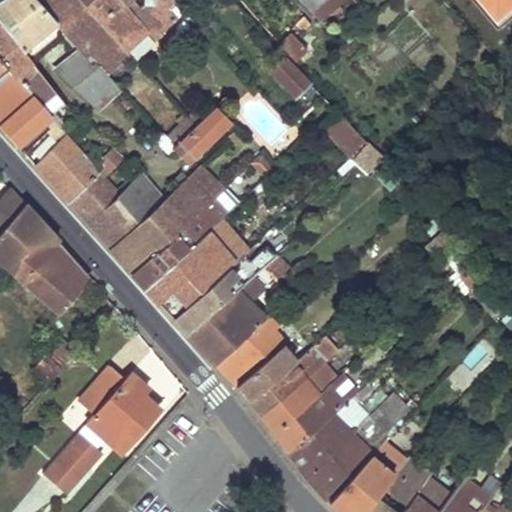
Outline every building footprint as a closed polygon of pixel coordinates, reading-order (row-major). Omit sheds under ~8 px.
[(55,22),(36,0),(0,0),(0,20),(22,48),(33,40),(40,48),(62,30),(55,22)] [(36,0),(55,22),(62,30),(79,48),(85,55),(86,53),(103,71),(125,51),(81,0),(36,0)] [(119,0),(81,0),(125,51),(147,31),(119,0)] [(119,0),(147,31),(153,38),(176,18),(166,5),(172,0),(119,0)] [(299,0),(310,12),(319,5),(326,14),(328,16),(343,12),(339,6),(346,0),(299,0)] [(511,16),(511,0),(479,0),(502,25),(511,16)] [(310,12),(315,22),(326,14),(319,5),(310,12)] [(0,58),(8,67),(47,114),(64,101),(29,58),(22,48),(0,20),(0,58)] [(292,33),(281,43),(297,59),(308,49),(292,33)] [(40,48),(33,40),(22,48),(29,58),(40,48)] [(119,89),(103,71),(86,53),(85,55),(79,48),(72,54),(75,58),(68,64),(61,76),(96,111),(119,89)] [(309,82),(283,55),(282,56),(270,69),(295,96),(308,83),(309,82)] [(0,126),(17,146),(50,116),(47,114),(8,67),(0,74),(0,126)] [(204,104),(209,111),(215,106),(209,99),(204,104)] [(218,101),(215,106),(230,121),(245,137),(251,131),(233,111),(230,114),(218,101)] [(209,111),(194,125),(174,143),(164,133),(157,140),(169,151),(174,147),(187,161),(230,121),(215,106),(209,111)] [(337,112),(321,126),(335,141),(351,125),(349,123),(345,119),(337,112)] [(70,202),(98,172),(56,124),(48,131),(59,143),(35,166),(69,204),(70,202)] [(349,157),(355,152),(367,141),(363,136),(361,134),(351,125),(335,141),(349,157)] [(355,152),(372,169),(384,158),(377,151),(376,149),(370,144),(367,141),(355,152)] [(258,179),(273,171),(263,154),(248,162),(258,179)] [(394,187),(398,191),(407,183),(405,180),(396,171),(384,158),(372,169),(391,189),(394,187)] [(224,189),(200,165),(186,177),(210,201),(213,198),(224,189)] [(101,176),(98,172),(70,202),(73,206),(101,176)] [(138,173),(117,194),(88,223),(110,247),(162,200),(138,173)] [(117,194),(101,176),(73,206),(88,223),(117,194)] [(186,177),(162,200),(110,247),(131,272),(203,208),(210,201),(186,177)] [(58,242),(49,233),(10,189),(0,200),(0,263),(13,275),(17,271),(17,270),(18,268),(19,266),(19,265),(20,258),(21,256),(21,254),(22,252),(24,250),(25,249),(27,247),(29,246),(31,245),(32,244),(34,243),(46,243),(58,242)] [(213,198),(210,201),(203,208),(131,272),(130,273),(144,288),(206,231),(226,212),(213,198)] [(434,239),(435,238),(443,231),(434,221),(425,229),(434,239)] [(440,260),(451,251),(461,241),(447,227),(443,231),(435,238),(434,239),(427,245),(440,260)] [(220,245),(206,231),(144,288),(157,303),(158,301),(178,283),(220,245)] [(17,271),(13,275),(58,313),(89,276),(58,242),(46,243),(34,243),(32,244),(31,245),(29,246),(27,247),(25,249),(24,250),(22,252),(21,254),(21,256),(20,258),(19,265),(19,266),(18,268),(17,270),(17,271)] [(234,261),(220,245),(178,283),(193,300),(234,261)] [(466,263),(481,280),(484,277),(490,271),(475,256),(466,263)] [(239,257),(234,261),(193,300),(173,318),(188,334),(254,275),(255,274),(239,257)] [(490,271),(484,277),(495,289),(502,283),(490,271)] [(264,287),(254,275),(188,334),(212,361),(214,363),(263,317),(272,309),(267,302),(258,311),(249,301),(264,287)] [(492,300),(506,313),(511,307),(511,293),(506,287),(492,300)] [(511,307),(506,313),(499,320),(511,332),(511,307)] [(272,327),(263,317),(214,363),(223,372),(224,374),(255,344),(269,330),(272,327)] [(280,346),(282,345),(269,330),(255,344),(224,374),(234,384),(236,386),(280,346)] [(323,335),(292,361),(247,400),(254,409),(260,416),(321,364),(336,351),(323,335)] [(35,363),(52,379),(75,352),(58,337),(35,363)] [(292,361),(280,346),(236,386),(241,392),(246,398),(247,400),(292,361)] [(333,379),(321,364),(260,416),(269,427),(272,432),(328,383),(333,379)] [(89,389),(103,402),(123,379),(108,366),(89,389)] [(123,379),(140,394),(145,387),(129,373),(123,379)] [(103,402),(91,416),(125,446),(157,409),(140,394),(123,379),(103,402)] [(345,402),(328,383),(272,432),(286,450),(322,424),(342,406),(345,402)] [(367,383),(345,402),(342,406),(322,424),(286,450),(288,454),(306,476),(343,440),(330,426),(337,420),(336,419),(371,387),(367,383)] [(410,412),(390,393),(370,413),(367,415),(388,435),(410,412)] [(367,415),(360,422),(381,442),(388,435),(367,415)] [(86,422),(120,452),(125,446),(91,416),(86,422)] [(360,422),(343,440),(306,476),(327,501),(373,450),(375,448),(381,442),(360,422)] [(404,455),(422,434),(407,422),(389,442),(404,455)] [(42,472),(56,484),(65,493),(100,452),(85,438),(78,432),(42,472)] [(398,468),(375,448),(373,450),(327,501),(340,511),(339,511),(362,511),(373,499),(398,468)] [(398,468),(373,499),(390,511),(436,511),(450,495),(404,460),(398,468)] [(489,498),(463,478),(450,495),(436,511),(479,511),(488,500),(489,498)] [(390,511),(373,499),(362,511),(390,511)]
